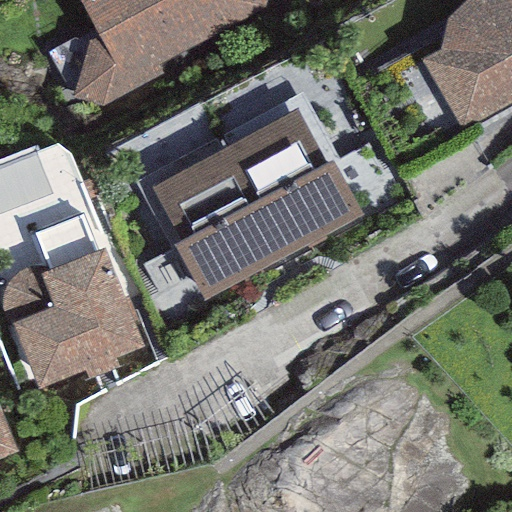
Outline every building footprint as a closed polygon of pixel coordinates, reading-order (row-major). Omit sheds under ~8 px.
[(180,54),(151,0),(78,0),(98,38),(90,42),(71,98),(101,105),(164,73),(159,66),(180,54)] [(151,0),(180,54),(235,22),(257,27),(264,0),(151,0)] [(511,101),(511,0),(465,0),(445,18),(438,52),(421,60),(463,128),(511,101)] [(296,109),(223,149),(282,259),(361,217),(332,163),(327,165),(296,109)] [(282,259),(223,149),(150,189),(179,243),(173,246),(204,303),(282,259)] [(143,345),(102,250),(42,272),(39,264),(26,269),(16,274),(7,280),(2,293),(2,304),(5,314),(10,325),(37,391),(143,345)] [(0,458),(17,451),(0,412),(0,458)]
